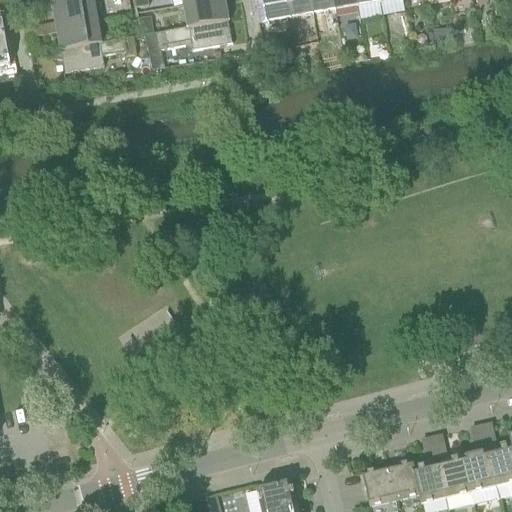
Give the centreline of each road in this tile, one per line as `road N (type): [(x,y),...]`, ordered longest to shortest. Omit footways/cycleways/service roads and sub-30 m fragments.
road 1 (tertiary): [(315,436),(21,511)]
road 2 (tertiary): [(511,385),(315,436)]
